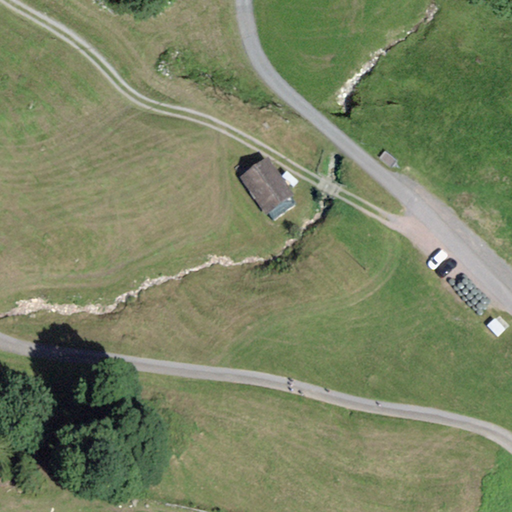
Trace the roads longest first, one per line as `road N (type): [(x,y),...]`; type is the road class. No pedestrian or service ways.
road 1 (unclassified): [(511,445),(426,412),(274,380),(34,352),(0,341)]
road 2 (track): [(0,1),(56,29),(141,103),(210,123),(390,221),(440,230)]
road 3 (unclassified): [(242,0),(251,47),(273,78),(511,300)]
